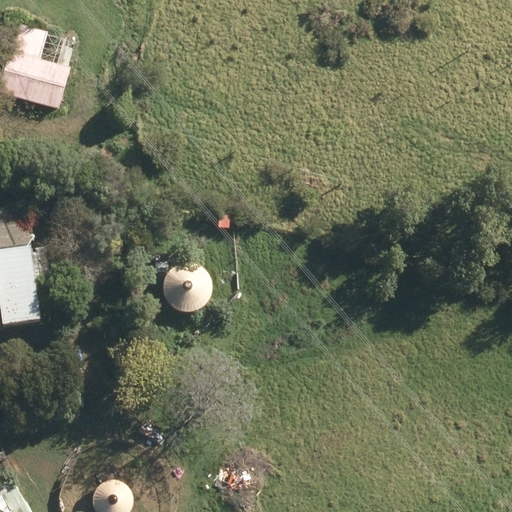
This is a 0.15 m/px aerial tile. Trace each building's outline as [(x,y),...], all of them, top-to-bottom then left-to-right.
[(0,89),(0,93),(57,112),(70,70),(61,68),(69,42),(20,26),(0,89)] [(0,333),(42,327),(36,287),(51,285),(46,251),(38,252),(37,245),(29,247),(24,208),(0,211),(0,333)] [(170,295),(174,301),(179,305),(185,307),(192,307),(199,305),(204,301),(208,296),(210,289),(210,282),(207,276),(203,271),(197,267),(190,266),(183,267),(177,270),(172,275),(169,281),(168,288),(170,295)] [(36,356),(38,372),(55,371),(53,355),(36,356)] [(95,510),(96,511),(132,511),(133,511),(135,504),(135,497),(132,491),(128,486),(122,482),(115,481),(108,482),(102,485),(97,490),(94,496),(94,503),(95,510)] [(15,511),(4,488),(0,489),(0,511),(15,511)]
